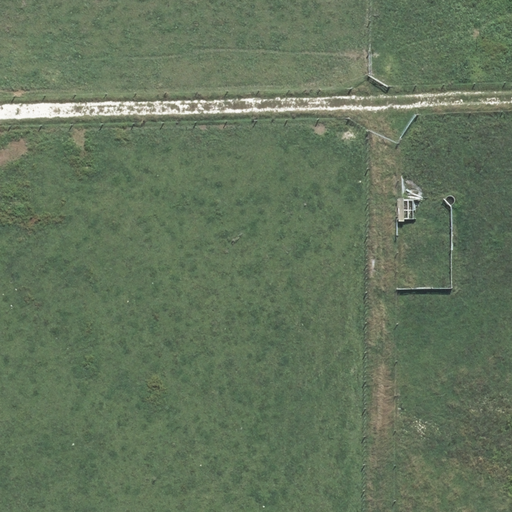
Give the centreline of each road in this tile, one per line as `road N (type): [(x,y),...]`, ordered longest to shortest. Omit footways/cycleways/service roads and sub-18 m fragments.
road 1 (track): [(0,122),(511,108)]
road 2 (track): [(366,109),(383,145),(375,511)]
